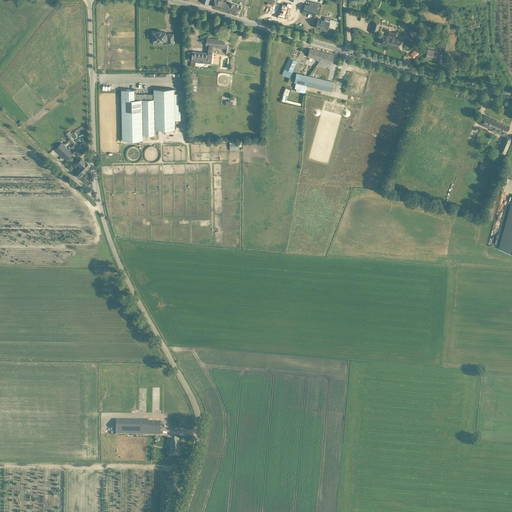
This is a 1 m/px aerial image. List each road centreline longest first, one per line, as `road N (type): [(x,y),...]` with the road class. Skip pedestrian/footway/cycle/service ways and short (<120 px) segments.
road 1 (unclassified): [(176,511),(199,421),(106,229),(88,0)]
road 2 (unclassified): [(511,97),(169,0)]
